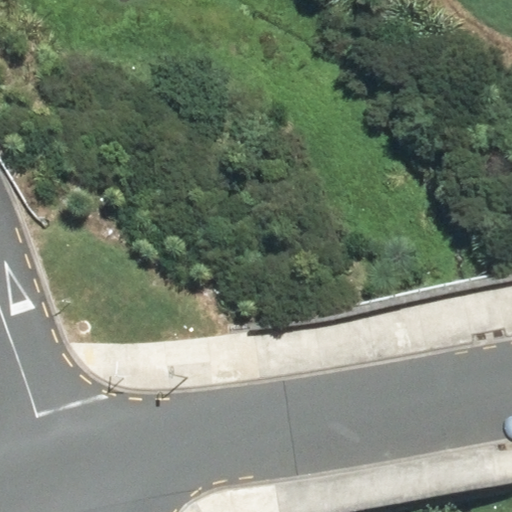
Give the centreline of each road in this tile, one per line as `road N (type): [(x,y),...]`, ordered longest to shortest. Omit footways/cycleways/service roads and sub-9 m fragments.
road 1 (residential): [(511,381),(273,433),(56,464)]
road 2 (residential): [(0,314),(56,464)]
